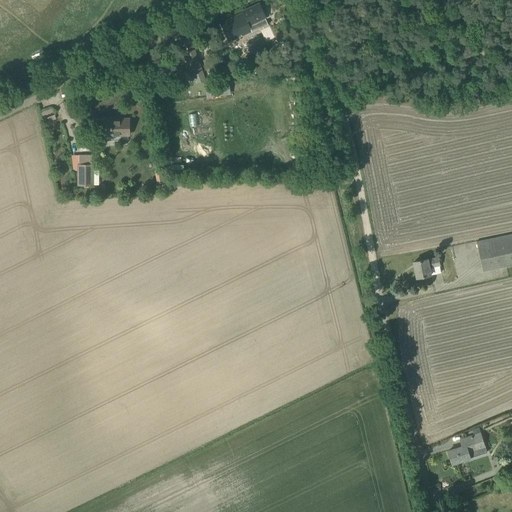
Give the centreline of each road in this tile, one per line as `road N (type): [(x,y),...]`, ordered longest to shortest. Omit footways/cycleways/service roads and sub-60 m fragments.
road 1 (track): [(310,0),(381,298)]
road 2 (unclassified): [(0,114),(87,64),(238,0)]
road 3 (unclassified): [(433,511),(381,298)]
